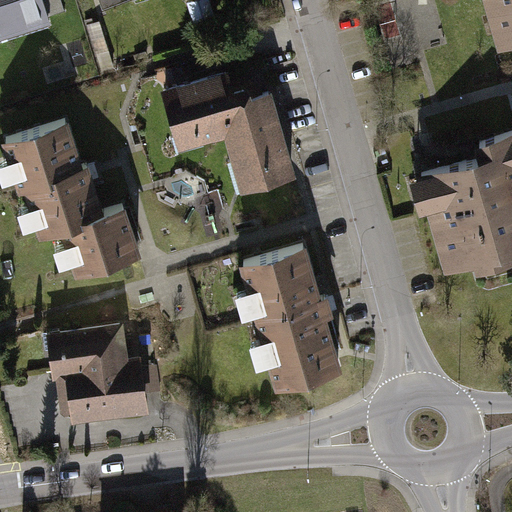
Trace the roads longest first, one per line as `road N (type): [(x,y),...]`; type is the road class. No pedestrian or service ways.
road 1 (residential): [(313,0),(415,388)]
road 2 (tertiary): [(381,434),(0,492)]
